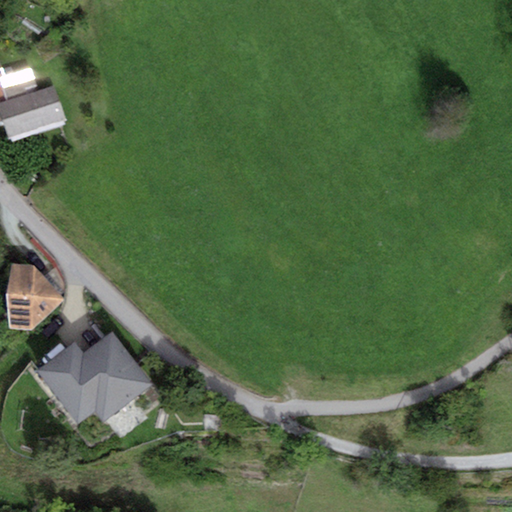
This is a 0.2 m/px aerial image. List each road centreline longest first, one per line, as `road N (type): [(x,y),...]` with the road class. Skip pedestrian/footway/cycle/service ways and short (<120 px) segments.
road 1 (track): [(511,459),(385,456),(249,407),(357,406),(427,394),(511,338)]
road 2 (residential): [(249,407),(157,344),(0,188)]
